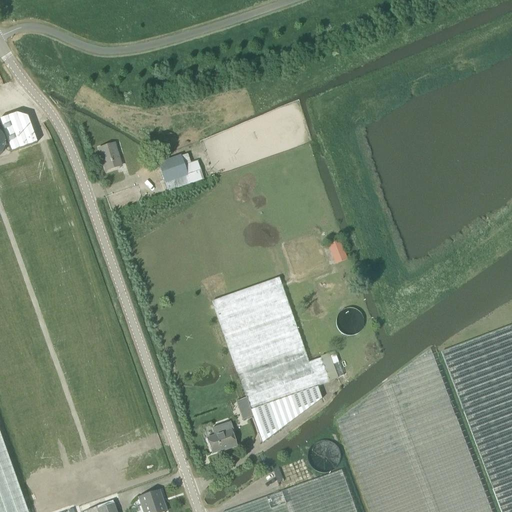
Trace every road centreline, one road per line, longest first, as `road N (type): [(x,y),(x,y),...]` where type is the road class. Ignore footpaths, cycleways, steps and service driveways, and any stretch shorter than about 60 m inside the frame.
road 1 (unclassified): [(200,511),(71,153),(0,47)]
road 2 (unclassified): [(0,37),(31,26),(124,50),(287,0)]
